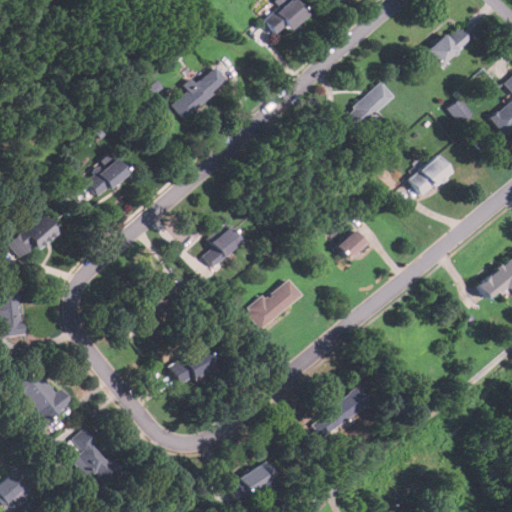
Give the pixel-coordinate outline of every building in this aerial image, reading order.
[(274,35),(304,12),(295,0),(280,0),(259,16),(274,35)] [(424,50),(438,64),(466,37),(452,23),(424,50)] [(223,79),(210,65),(192,81),(188,76),(179,84),(183,89),(167,103),(179,118),(223,79)] [(511,96),(486,116),(500,133),(511,123),(511,75),(510,73),(500,81),(511,96)] [(336,119),(350,133),(390,93),(376,79),(336,119)] [(467,111),(454,98),(444,108),(456,121),(467,111)] [(404,176),(416,194),(448,171),(436,153),(404,176)] [(82,182),(96,196),(124,169),(110,155),(82,182)] [(2,241),(19,260),(54,228),(36,210),(2,241)] [(238,238),(224,224),(196,252),(210,266),(238,238)] [(332,243),(345,257),(363,242),(350,228),(332,243)] [(511,254),(473,281),(484,297),(511,278),(511,254)] [(126,307),(139,321),(174,287),(161,273),(126,307)] [(297,293),(282,275),(242,310),(257,328),(297,293)] [(0,335),(17,334),(14,283),(0,283),(0,335)] [(165,366),(176,385),(211,363),(199,344),(165,366)] [(66,401),(56,387),(50,392),(33,368),(12,383),(39,421),(66,401)] [(365,402),(353,386),(305,421),(317,438),(365,402)] [(67,438),(78,451),(68,459),(81,475),(89,469),(101,484),(116,471),(80,427),(67,438)] [(222,484),(233,502),(273,477),(262,460),(222,484)] [(19,489),(8,474),(0,480),(0,499),(2,502),(19,489)]
